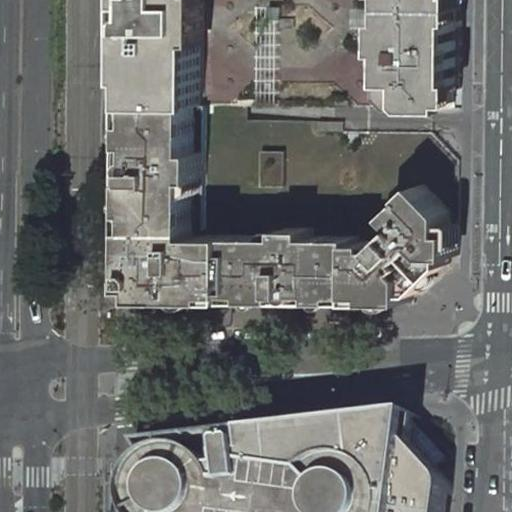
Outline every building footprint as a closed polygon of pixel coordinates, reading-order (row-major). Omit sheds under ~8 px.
[(151,27),(151,65),(203,65),(203,0),(143,0),(144,11),(144,12),(151,12),(151,25),(151,27)] [(440,67),(462,46),(462,18),(448,18),(448,0),(393,0),(394,4),(361,3),(360,30),(387,30),(387,67),(440,67)] [(462,18),(462,0),(448,0),(448,18),(462,18)] [(270,17),(282,17),(283,25),(295,26),(295,17),(283,16),(283,7),(270,6),(270,17)] [(136,15),(136,104),(142,104),(145,104),(147,25),(151,25),(151,12),(144,12),(144,11),(140,12),(138,13),(136,15)] [(151,104),(203,105),(203,65),(151,65),(151,27),(151,25),(147,25),(145,104),(151,104)] [(386,107),(440,107),(447,107),(454,100),(454,87),(462,88),(462,46),(440,67),(387,67),(386,107)] [(149,283),(151,104),(145,104),(142,104),(142,142),(142,155),(139,156),(137,158),(136,159),(136,162),(136,165),(137,167),(139,169),(141,170),(141,179),(148,179),(148,283),(149,283)] [(271,234),(197,233),(197,228),(205,228),(206,105),(203,105),(151,104),(149,283),(166,283),(166,298),(179,298),(182,292),(182,289),(193,290),(192,298),(216,298),(217,294),(231,295),(231,291),(251,291),(251,299),(283,299),(283,291),(291,292),(292,294),(294,296),(296,297),(298,297),(300,297),(303,296),(305,294),(306,291),(318,291),(340,292),(340,300),(354,300),(354,264),(422,265),(436,253),(451,253),(460,253),(460,232),(451,232),(451,209),(424,181),(411,194),(412,195),(396,212),(407,223),(400,229),(401,238),(397,242),(392,238),(385,244),(378,244),(378,238),(359,238),(359,235),(313,234),(313,226),(285,226),(285,234),(271,234)] [(319,129),(345,129),(345,120),(319,120),(319,129)] [(285,149),(260,149),(260,164),(272,164),(285,164),(285,149)] [(260,185),(284,186),(285,164),(272,164),(260,164),(260,185)] [(135,179),(134,297),(162,298),(166,298),(166,283),(149,283),(148,283),(148,179),(141,179),(135,179)] [(271,234),(285,234),(285,226),(277,226),(274,227),(273,229),(271,231),(271,234)] [(400,229),(392,238),(397,242),(401,238),(400,229)] [(385,244),(392,238),(388,235),(384,239),(378,238),(378,244),(385,244)] [(422,265),(414,273),(414,289),(423,289),(447,266),(451,261),(451,253),(436,253),(422,265)] [(354,300),(414,300),(414,289),(414,273),(422,265),(354,264),(354,300)] [(179,298),(192,298),(193,290),(182,289),(182,292),(179,298)] [(318,299),(340,300),(340,292),(318,291),(318,299)] [(451,511),(454,491),(450,481),(396,420),(380,422),(258,436),(261,460),(258,460),(257,453),(256,451),(255,450),(252,450),(250,450),(248,452),(247,454),(246,452),(245,451),(244,450),(242,450),(240,451),(238,453),(238,456),(239,462),(234,463),(231,439),(177,445),(178,454),(169,456),(163,459),(157,463),(154,465),(152,467),(148,472),(144,478),(140,487),(138,497),(138,503),(133,503),(133,511),(451,511)]
